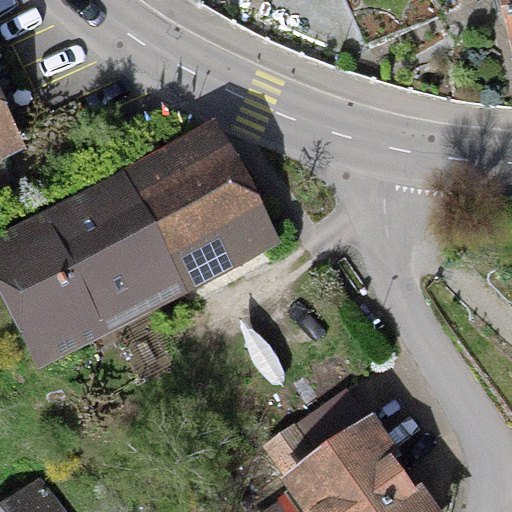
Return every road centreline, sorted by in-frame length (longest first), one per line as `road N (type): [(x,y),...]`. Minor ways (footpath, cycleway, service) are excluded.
road 1 (residential): [(511,466),(425,352),(389,275),(380,222),(397,148)]
road 2 (secondary): [(397,148),(256,103),(136,39),(88,0)]
